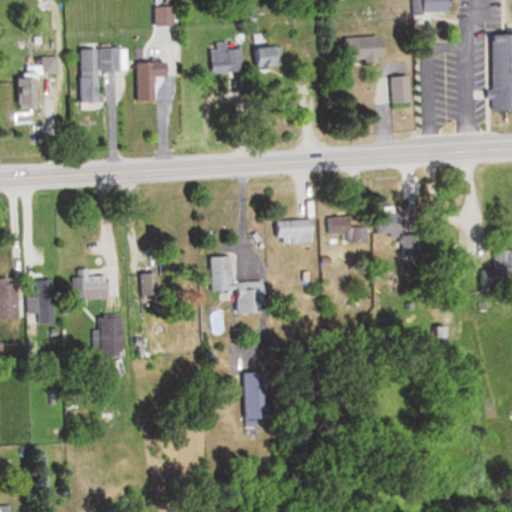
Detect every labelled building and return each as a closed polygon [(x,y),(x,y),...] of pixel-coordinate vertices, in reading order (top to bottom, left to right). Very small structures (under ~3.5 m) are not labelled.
[(149,24),(167,24),(167,7),(149,7),(149,24)] [(511,34),(481,35),(483,109),(511,108),(511,34)] [(377,59),(377,36),(337,36),(337,60),(377,59)] [(236,46),(204,48),(205,71),(238,69),(236,46)] [(73,48),(74,101),(93,101),(92,71),(113,70),(113,47),(73,48)] [(246,47),(246,66),(278,66),(278,47),(246,47)] [(38,70),(52,70),(52,56),(38,56),(38,70)] [(130,62),(130,99),(147,99),(147,76),(163,76),(163,62),(130,62)] [(374,102),(402,102),(402,76),(374,76),(374,102)] [(27,77),(9,77),(9,108),(27,108),(27,77)] [(394,231),(394,211),(370,211),(370,231),(394,231)] [(343,226),(342,216),(323,217),(323,235),(345,234),(346,241),(363,240),(363,225),(343,226)] [(306,218),(268,218),(268,241),(306,241),(306,218)] [(511,248),(488,249),(488,269),(474,270),(475,283),(511,282),(511,248)] [(225,255),(204,255),(205,290),(229,290),(230,313),(255,312),(254,282),(237,283),(237,282),(226,282),(225,255)] [(83,275),(82,268),(69,268),(71,301),(104,299),(102,274),(83,275)] [(0,277),(0,317),(13,318),(13,278),(0,277)] [(32,322),(48,322),(48,279),(31,279),(31,296),(24,296),(24,313),(32,313),(32,322)] [(116,355),(116,317),(88,317),(88,355),(116,355)] [(426,341),(439,341),(440,325),(426,325),(426,341)] [(238,372),(239,419),(262,419),(261,372),(238,372)]
